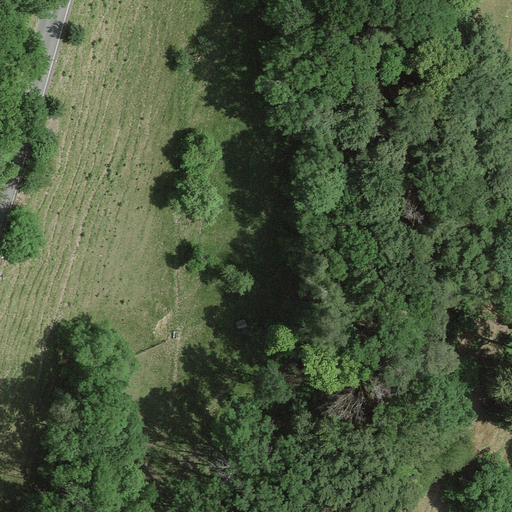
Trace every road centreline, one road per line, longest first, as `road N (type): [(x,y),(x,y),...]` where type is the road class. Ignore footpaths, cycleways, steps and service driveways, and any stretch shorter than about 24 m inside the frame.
road 1 (residential): [(319,511),(340,458),(372,272),(373,185),(339,0)]
road 2 (tertiary): [(58,0),(0,211)]
